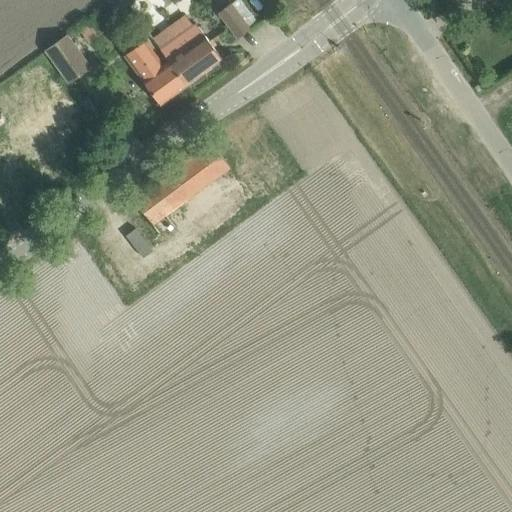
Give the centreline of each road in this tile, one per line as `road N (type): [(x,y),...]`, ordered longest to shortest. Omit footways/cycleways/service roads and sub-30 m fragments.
road 1 (tertiary): [(0,267),(364,0)]
road 2 (tertiary): [(511,162),(388,0)]
